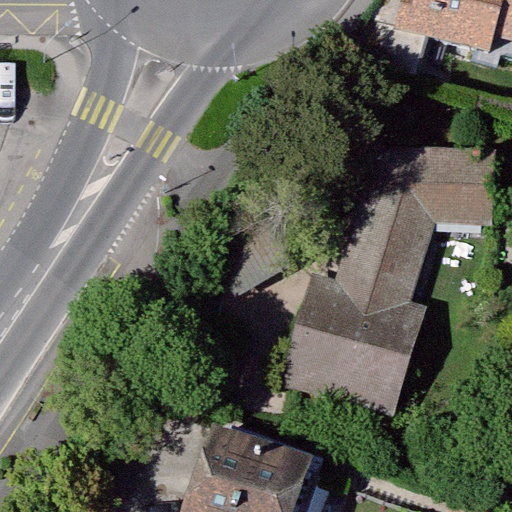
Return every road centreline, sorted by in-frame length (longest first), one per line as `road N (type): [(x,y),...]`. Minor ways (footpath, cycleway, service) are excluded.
road 1 (primary): [(73,223),(159,145),(209,70),(251,27)]
road 2 (primary): [(136,1),(97,110),(73,223)]
road 3 (primary): [(0,326),(73,223)]
road 4 (primary): [(136,1),(190,29),(251,27)]
